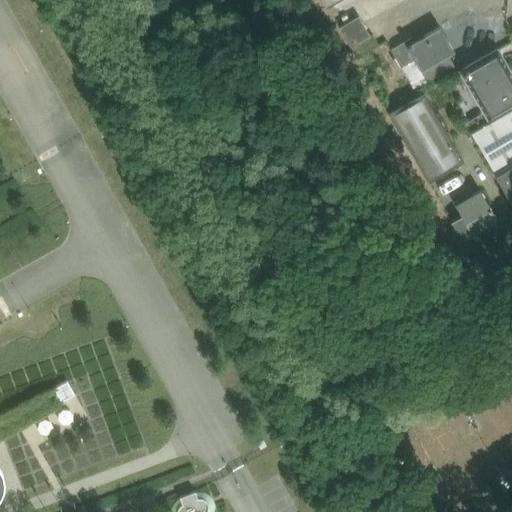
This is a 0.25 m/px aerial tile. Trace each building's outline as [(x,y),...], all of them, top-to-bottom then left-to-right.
[(339,28),(351,48),(371,36),(359,16),(339,28)] [(427,81),(454,65),(448,54),(453,51),(439,27),(414,41),(412,37),(390,50),(401,67),(414,59),(427,81)] [(351,48),(357,58),(379,45),(372,35),(371,36),(351,48)] [(462,69),(492,120),(511,108),(511,73),(497,48),(462,69)] [(422,92),(388,112),(428,182),(463,161),(422,92)] [(496,174),(511,164),(511,108),(492,120),(472,132),(496,174)] [(495,174),(511,204),(511,164),(496,174),(495,174)] [(462,215),(451,221),(462,240),(497,219),(487,202),(480,190),(473,194),(469,187),(451,197),(462,215)] [(178,507),(177,511),(205,511),(207,511),(208,506),(207,501),(203,498),(197,498),(195,491),(180,497),(182,504),(178,507)]
